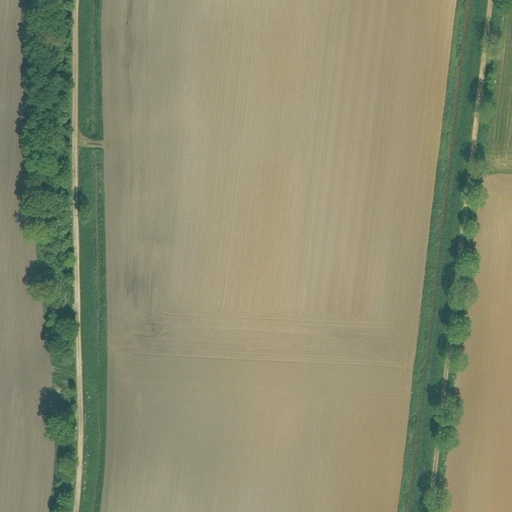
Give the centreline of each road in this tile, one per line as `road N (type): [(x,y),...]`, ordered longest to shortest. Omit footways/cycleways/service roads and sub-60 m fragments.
road 1 (track): [(483,0),(422,511)]
road 2 (track): [(67,511),(74,0)]
